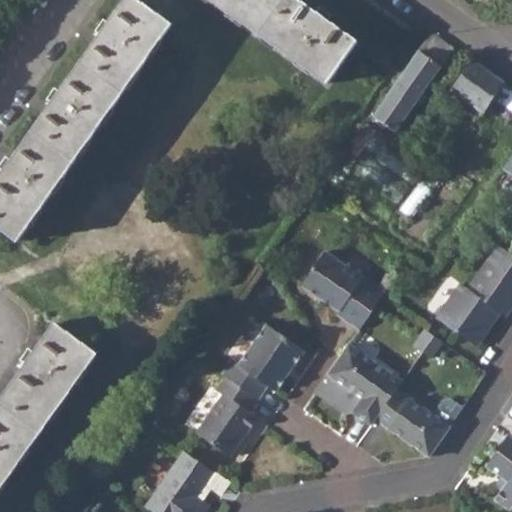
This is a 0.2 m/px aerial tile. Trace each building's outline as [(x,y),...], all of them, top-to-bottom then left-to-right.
[(0,177),(0,228),(19,242),(172,25),(137,0),(124,0),(109,24),(103,20),(95,30),(101,34),(60,92),(55,88),(48,99),(52,102),(12,161),(6,157),(0,165),(0,167),(5,171),(0,177)] [(210,0),(327,83),(358,40),(329,20),(332,14),(321,7),(317,12),(300,0),(210,0)] [(431,31),(418,49),(441,65),(454,46),(431,31)] [(395,130),(441,65),(418,49),(373,115),(395,130)] [(452,87),(483,110),(504,83),(472,59),(452,87)] [(330,178),(388,217),(397,206),(346,173),(349,168),(399,202),(410,187),(360,153),(363,149),(412,183),(426,164),(368,123),(330,178)] [(451,326),(476,343),(492,318),(489,317),(495,308),(502,312),(505,314),(511,304),(511,253),(500,245),(470,288),(463,284),(442,313),(454,321),(451,326)] [(305,283),(343,309),(340,313),(361,328),(387,291),(328,251),(305,283)] [(479,345),(502,312),(495,308),(489,317),(492,318),(476,343),(479,345)] [(438,318),(451,326),(454,321),(442,313),(438,318)] [(0,490),(97,355),(54,325),(34,354),(28,350),(21,361),(26,365),(0,400),(0,490)] [(259,399),(260,400),(270,387),(277,392),(306,351),(268,326),(240,365),(233,361),(224,375),(228,378),(259,399)] [(427,330),(416,347),(424,352),(435,336),(427,330)] [(434,359),(445,343),(435,336),(424,352),(434,359)] [(377,419),(383,410),(398,389),(404,381),(351,344),(317,393),(347,414),(354,413),(372,426),(377,419)] [(259,399),(228,378),(218,391),(224,396),(197,435),(232,458),(259,418),(249,412),(259,399)] [(377,419),(431,457),(452,427),(398,389),(383,410),(377,419)] [(511,436),(490,466),(506,478),(507,486),(504,490),(497,500),(511,510),(511,436)] [(146,508),(152,511),(206,511),(211,507),(198,499),(216,473),(185,452),(146,508)]
